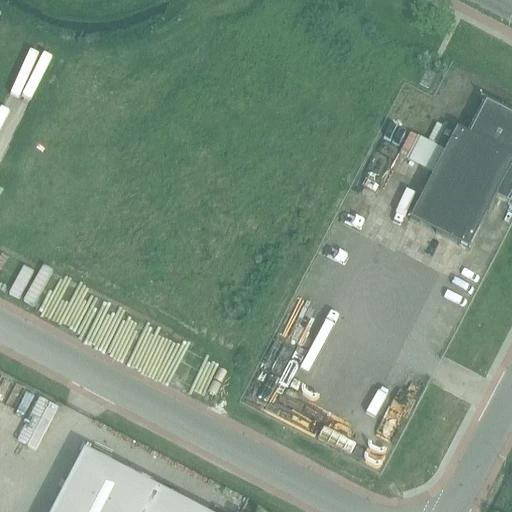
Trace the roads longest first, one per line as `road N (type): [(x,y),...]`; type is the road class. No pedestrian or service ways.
road 1 (unclassified): [(361,511),(0,324)]
road 2 (unclassified): [(448,511),(511,390)]
